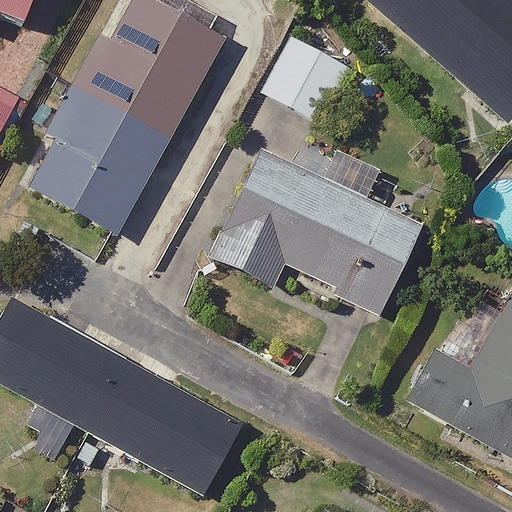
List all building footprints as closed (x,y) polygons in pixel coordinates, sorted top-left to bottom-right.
[(29,0),(0,0),(0,11),(22,20),(29,0)] [(222,37),(152,0),(131,0),(87,83),(78,78),(46,137),(53,141),(28,187),(116,234),(222,37)] [(511,0),(366,0),(504,118),(511,108),(511,0)] [(348,69),(291,38),(261,92),(318,124),(348,69)] [(0,145),(18,89),(0,82),(0,145)] [(380,168),(336,148),(322,178),(258,148),(208,254),(273,285),(283,263),(379,308),(418,224),(365,198),(380,168)] [(511,293),(486,341),(457,324),(414,404),(511,457),(511,293)] [(240,422),(12,299),(0,320),(0,383),(43,406),(30,431),(74,455),(87,431),(202,492),(240,422)]
